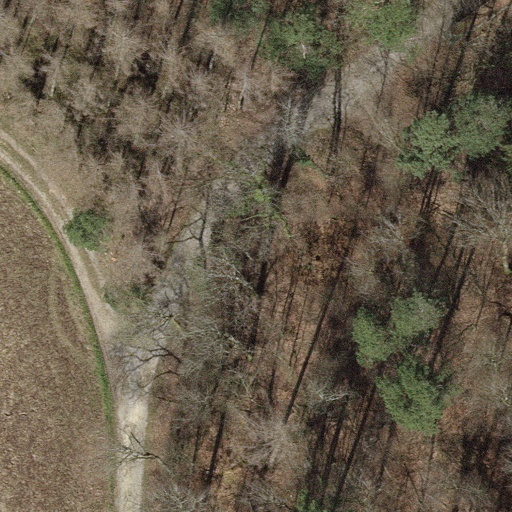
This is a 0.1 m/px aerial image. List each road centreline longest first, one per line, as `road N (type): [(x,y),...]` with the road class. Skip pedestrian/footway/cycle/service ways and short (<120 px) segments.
road 1 (track): [(130,511),(128,336),(218,202),(333,98),(474,0)]
road 2 (track): [(128,336),(47,186),(0,134)]
